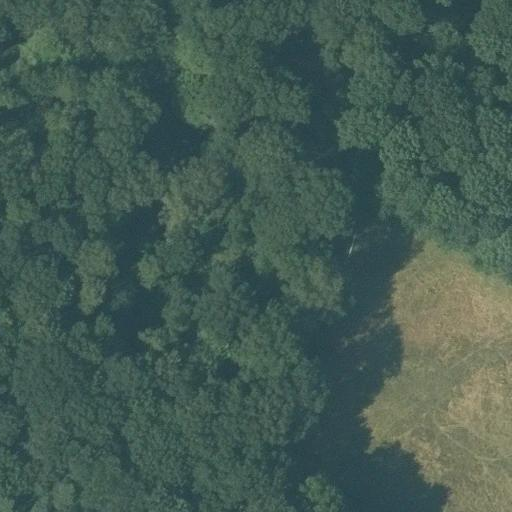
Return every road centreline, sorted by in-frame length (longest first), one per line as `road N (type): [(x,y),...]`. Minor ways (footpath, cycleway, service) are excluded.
road 1 (track): [(393,0),(260,481)]
road 2 (track): [(260,481),(0,355)]
road 3 (track): [(511,59),(384,29)]
